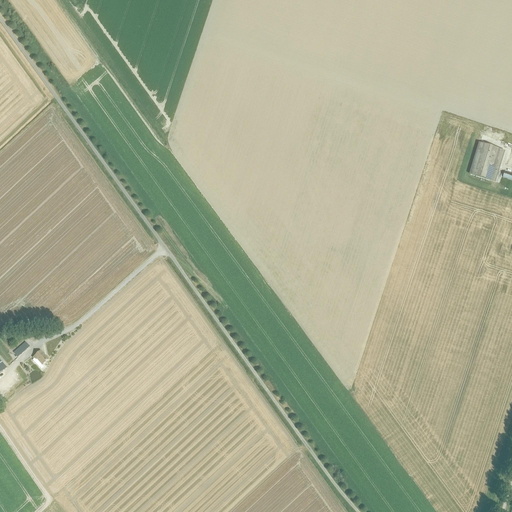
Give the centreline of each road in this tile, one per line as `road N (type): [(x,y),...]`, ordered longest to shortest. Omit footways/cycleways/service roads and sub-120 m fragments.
road 1 (unclassified): [(358,511),(0,18)]
road 2 (unknown): [(1,383),(38,345),(82,321),(165,249)]
